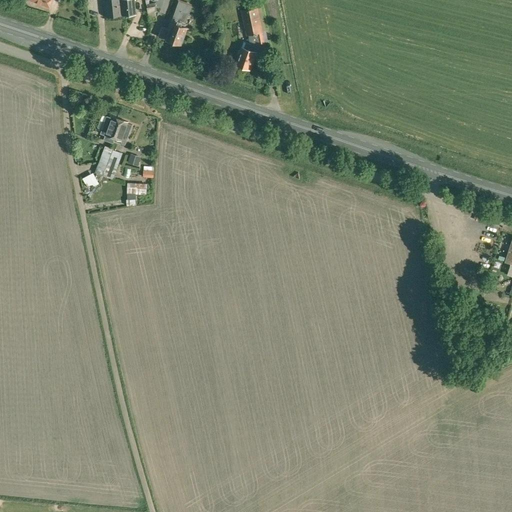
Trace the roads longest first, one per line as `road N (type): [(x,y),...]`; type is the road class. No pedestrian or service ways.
road 1 (unclassified): [(511,218),(55,67)]
road 2 (primary): [(511,197),(62,46)]
